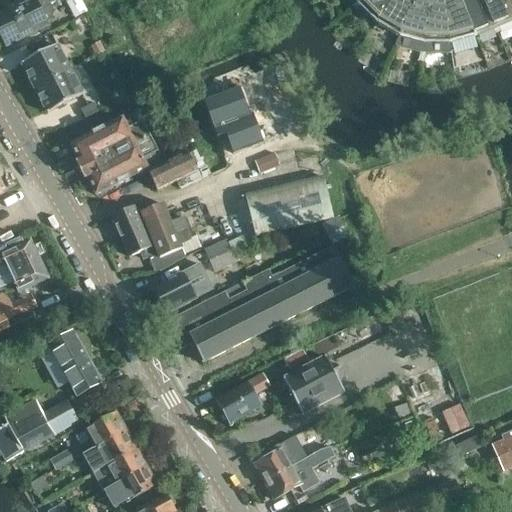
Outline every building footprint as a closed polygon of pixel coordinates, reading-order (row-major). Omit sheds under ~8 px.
[(49,25),(42,10),(61,0),(13,0),(17,7),(0,15),(0,36),(5,47),(49,25)] [(377,25),(395,0),(366,0),(358,6),(377,25)] [(399,38),(414,0),(395,0),(377,25),(399,38)] [(424,44),(429,0),(414,0),(399,38),(396,44),(423,52),(424,44)] [(450,44),(444,0),(429,0),(424,44),(423,52),(450,52),(450,44)] [(475,37),(459,0),(444,0),(450,44),(474,38),(475,37)] [(495,29),(483,0),(459,0),(475,37),(495,29)] [(511,22),(511,13),(506,0),(483,0),(495,29),(511,22)] [(52,48),(47,35),(16,49),(21,61),(52,48)] [(22,65),(35,90),(70,71),(57,46),(22,65)] [(83,96),(70,71),(35,90),(48,114),(83,96)] [(81,173),(150,137),(143,122),(134,127),(130,121),(124,124),(122,120),(71,146),(80,163),(77,165),(81,173)] [(96,197),(163,162),(150,137),(81,173),(85,181),(88,179),(96,197)] [(279,167),(274,154),(255,162),(260,175),(279,167)] [(210,177),(204,164),(195,169),(189,156),(149,174),(157,192),(177,183),(180,190),(200,181),(210,177)] [(334,220),(323,178),(245,197),(256,238),(334,220)] [(180,245),(174,231),(179,229),(176,222),(171,224),(163,205),(140,215),(164,270),(194,255),(188,241),(180,245)] [(153,254),(134,209),(112,218),(129,258),(141,253),(143,258),(153,254)] [(349,238),(339,218),(322,226),(333,247),(349,238)] [(40,260),(31,241),(24,244),(21,238),(0,247),(0,265),(1,264),(3,267),(0,268),(0,271),(1,274),(8,271),(10,274),(40,260)] [(237,263),(233,255),(227,240),(205,251),(214,273),(237,263)] [(203,365),(354,288),(333,248),(273,279),(269,271),(243,284),(247,292),(229,301),(225,293),(167,323),(181,351),(193,344),(203,365)] [(49,280),(40,260),(10,274),(11,277),(4,280),(7,285),(13,282),(19,294),(25,291),(49,280)] [(197,299),(190,285),(202,279),(196,267),(175,278),(176,280),(154,291),(165,315),(197,299)] [(0,288),(7,285),(4,280),(11,277),(10,274),(8,271),(1,274),(0,271),(0,288)] [(32,311),(38,308),(32,296),(28,297),(25,291),(19,294),(8,299),(6,293),(0,295),(0,324),(1,326),(7,323),(10,329),(35,317),(32,311)] [(101,383),(82,349),(58,363),(65,377),(69,383),(77,397),(101,383)] [(285,360),(293,374),(311,364),(304,350),(285,360)] [(329,365),(325,357),(311,364),(293,374),(283,379),(302,415),(344,393),(329,365)] [(69,383),(65,377),(61,380),(64,385),(69,383)] [(260,407),(254,397),(270,388),(263,377),(247,386),(247,385),(218,402),(224,413),(223,416),(226,421),(229,422),(231,424),(237,421),(260,407)] [(0,451),(6,463),(78,422),(67,402),(44,416),(36,402),(5,419),(8,425),(0,430),(0,451)] [(410,415),(406,404),(394,408),(398,419),(410,415)] [(451,433),(470,426),(461,404),(443,411),(451,433)] [(126,433),(121,425),(122,423),(120,418),(117,417),(115,414),(87,430),(98,448),(126,433)] [(397,437),(393,426),(393,425),(369,434),(374,446),(397,437)] [(136,451),(134,448),(135,445),(132,441),(130,440),(126,433),(98,448),(96,450),(84,456),(90,466),(103,458),(108,467),(136,451)] [(511,469),(511,437),(510,438),(508,435),(503,437),(504,441),(492,446),(504,473),(511,469)] [(326,463),(336,457),(325,438),(314,441),(302,448),(307,459),(300,463),(294,453),(286,457),(292,468),(298,478),(326,463)] [(96,450),(90,440),(79,446),(84,456),(96,450)] [(80,458),(75,450),(64,455),(69,464),(80,458)] [(146,469),(142,462),(143,459),(140,454),(137,453),(136,451),(108,467),(118,485),(146,469)] [(292,468),(286,457),(282,451),(254,466),(263,482),(271,477),(272,479),(292,468)] [(302,485),(298,478),(292,468),(272,479),(271,477),(263,482),(274,501),(302,485)] [(156,487),(155,484),(155,482),(153,477),(150,476),(146,469),(118,485),(116,486),(105,493),(109,502),(123,494),(128,503),(156,487)] [(116,486),(110,476),(99,483),(105,493),(116,486)] [(48,487),(43,477),(30,485),(36,495),(48,487)] [(456,482),(404,504),(407,511),(429,511),(463,498),(456,482)] [(174,511),(166,495),(136,511),(135,511),(174,511)] [(92,511),(105,505),(100,496),(84,505),(88,511),(92,511)] [(48,511),(70,511),(64,502),(48,511)]
